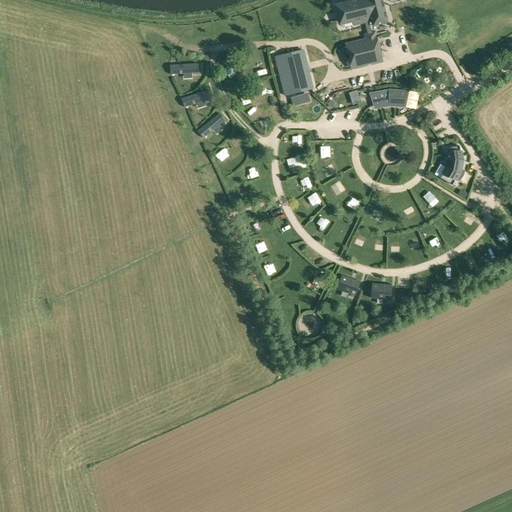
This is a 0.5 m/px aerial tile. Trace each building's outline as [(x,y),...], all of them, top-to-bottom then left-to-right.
[(345,0),(336,2),(344,30),(372,23),(374,27),(387,24),(380,0),(345,0)] [(346,43),(353,68),(382,60),(375,36),(346,43)] [(304,50),(275,57),(284,97),(313,90),(304,50)] [(174,65),(175,74),(198,73),(198,64),(174,65)] [(370,92),(374,106),(388,103),(405,104),(408,91),(388,89),(370,92)] [(208,90),(185,97),(188,106),(211,99),(208,90)] [(307,94),(289,99),(292,107),(309,102),(307,94)] [(346,112),(349,123),(362,120),(362,119),(370,117),(367,106),(346,112)] [(201,128),(206,135),(225,120),(219,113),(201,128)] [(443,173),(440,178),(452,185),(456,179),(459,182),(465,171),(460,168),(462,160),(459,146),(446,148),(448,160),(446,168),(443,173)] [(334,155),(340,167),(354,160),(348,148),(334,155)] [(467,194),(461,190),(458,194),(464,198),(467,194)] [(349,293),(351,289),(357,291),(360,282),(361,281),(349,277),(348,278),(342,276),(337,289),(349,293)] [(384,295),(391,295),(392,285),(372,283),(370,298),(383,299),(384,295)]
